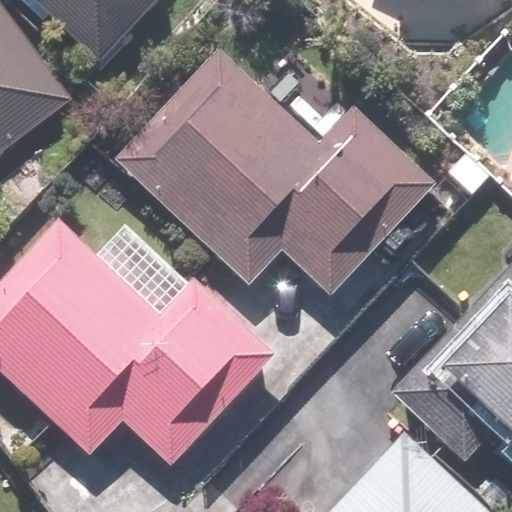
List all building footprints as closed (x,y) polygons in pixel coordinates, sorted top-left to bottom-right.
[(52,0),(110,66),(174,0),(52,0)] [(0,164),(84,103),(11,4),(0,12),(0,219),(10,212),(0,199),(0,164)] [(333,141),(227,43),(118,161),(254,285),(292,244),(343,291),(439,187),(358,113),(333,141)] [(0,280),(0,357),(100,460),(137,424),(180,467),(289,359),(206,275),(197,284),(138,224),(104,257),(65,216),(0,280)] [(511,276),(403,394),(474,460),(502,430),(511,439),(511,276)] [(486,511),(412,441),(343,511),(486,511)]
